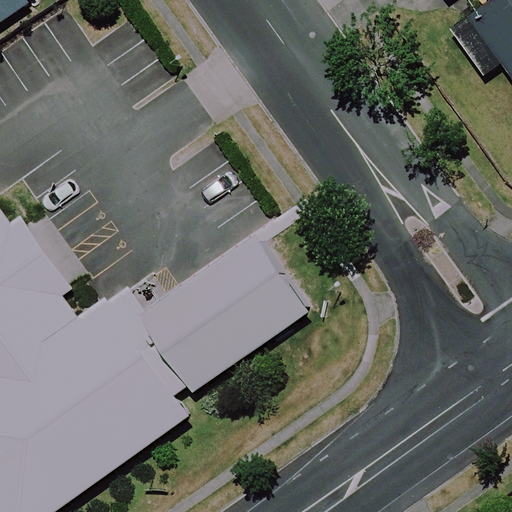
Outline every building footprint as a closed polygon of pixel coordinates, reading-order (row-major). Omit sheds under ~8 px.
[(0,0),(0,34),(38,8),(32,0),(0,0)] [(511,0),(498,0),(472,18),(448,34),(485,89),(509,73),(511,77),(511,0)] [(73,11),(0,64),(0,196),(9,190),(26,178),(118,302),(261,196),(195,107),(134,24),(101,49),(73,11)] [(0,381),(97,310),(9,190),(0,196),(0,381)] [(0,397),(0,502),(7,511),(82,511),(213,416),(202,401),(326,310),(270,234),(176,303),(159,280),(0,397)]
